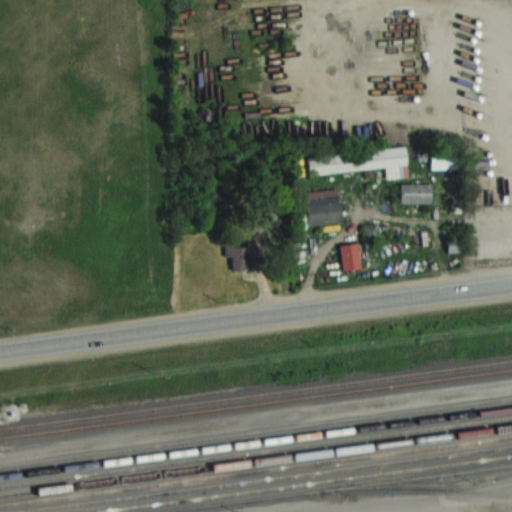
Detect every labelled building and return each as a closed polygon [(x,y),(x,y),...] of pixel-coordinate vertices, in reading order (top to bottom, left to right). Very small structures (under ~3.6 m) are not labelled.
[(309,175),(407,166),(405,148),(308,157),(309,175)] [(452,157),(432,157),(432,167),(452,167),(452,157)] [(431,183),(400,183),(400,202),(431,202),(431,183)] [(343,220),(338,189),(304,194),(309,226),(343,220)] [(448,250),(460,250),(460,237),(448,237),(448,250)] [(226,255),(233,255),(233,268),(249,268),(249,245),(226,245),(226,255)]
